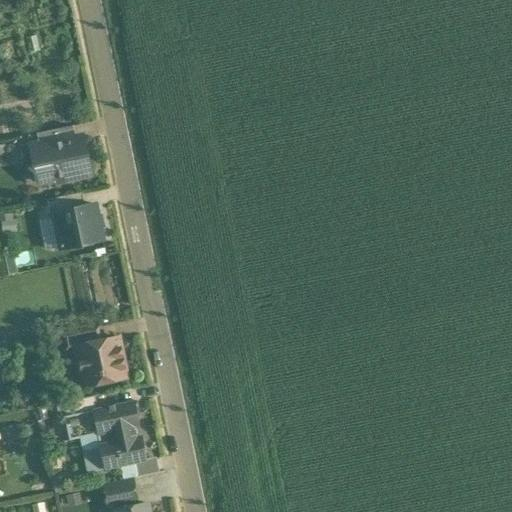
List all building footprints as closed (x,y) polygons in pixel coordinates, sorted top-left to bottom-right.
[(29,52),(39,49),(35,35),(25,37),(29,52)] [(72,126),(37,133),(40,146),(75,138),(72,126)] [(40,146),(30,148),(36,174),(54,170),(56,178),(62,182),(71,180),(75,174),(75,173),(87,171),(82,148),(86,147),(84,136),(40,146)] [(82,192),(46,200),(49,214),(53,214),(53,212),(85,206),(82,192)] [(85,206),(53,212),(53,214),(60,248),(103,239),(95,204),(85,206)] [(1,221),(2,233),(20,231),(19,219),(13,220),(6,220),(1,221)] [(98,326),(63,334),(66,349),(76,347),(75,346),(101,341),(98,326)] [(101,341),(75,346),(76,347),(80,367),(84,369),(87,385),(127,376),(119,337),(101,341)] [(95,396),(63,402),(66,415),(98,409),(95,396)] [(66,415),(64,416),(69,440),(97,434),(100,444),(99,444),(104,468),(147,459),(143,442),(138,443),(133,420),(138,419),(135,401),(66,415)] [(26,425),(6,430),(8,440),(29,436),(26,425)] [(133,477),(103,483),(108,507),(114,505),(115,509),(137,505),(136,501),(137,501),(133,477)] [(115,509),(113,510),(113,511),(149,511),(147,503),(137,505),(115,509)]
